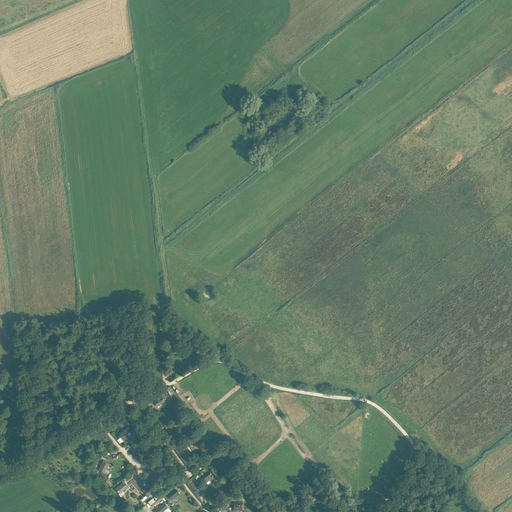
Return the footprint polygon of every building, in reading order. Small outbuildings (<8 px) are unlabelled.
[(189,347),(195,352),(200,346),(194,341),(189,347)] [(12,407),(12,409),(13,411),(17,410),(17,409),(17,406),(16,403),(15,400),(14,398),(13,397),(9,399),(9,400),(11,402),(11,405),(12,407)] [(154,402),(157,407),(165,401),(162,397),(159,398),(158,397),(155,399),(156,400),(154,402)] [(129,413),(125,416),(131,425),(136,423),(129,413)] [(174,423),(166,429),(170,434),(175,431),(174,430),(176,428),(177,429),(177,428),(174,423)] [(146,436),(146,437),(147,436),(151,434),(146,426),(143,428),(141,429),(143,432),(142,432),(144,435),(146,436)] [(96,430),(85,436),(84,437),(86,441),(87,440),(88,441),(89,440),(89,439),(98,434),(96,430)] [(157,438),(151,441),(157,449),(162,446),(157,438)] [(183,447),(178,450),(184,458),(188,455),(183,447)] [(236,463),(234,460),(236,459),(233,452),(226,455),(229,462),(231,465),(236,463)] [(162,463),(168,472),(173,469),(168,460),(162,463)] [(99,470),(104,473),(108,464),(103,461),(99,470)] [(202,478),(206,483),(210,480),(211,480),(212,480),(213,479),(213,478),(214,477),(210,472),(202,478)] [(116,489),(119,493),(127,487),(123,482),(116,489)] [(190,485),(195,491),(198,489),(193,482),(190,485)] [(169,496),(173,501),(180,495),(177,490),(169,496)] [(310,494),(313,501),(318,498),(315,492),(310,494)] [(155,500),(151,504),(153,507),(157,503),(162,500),(161,499),(159,497),(156,500),(155,500)] [(155,511),(156,511),(162,511),(168,507),(165,503),(155,511)]
